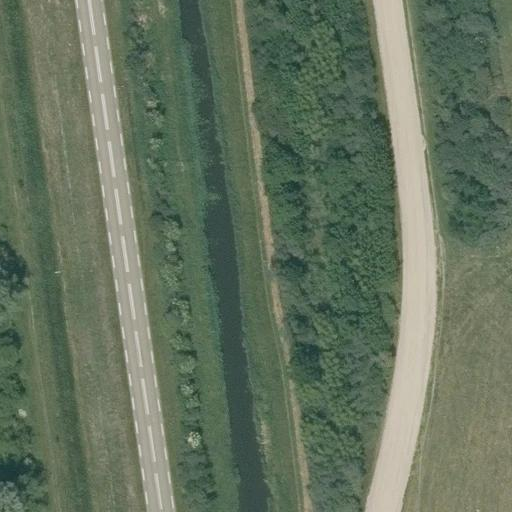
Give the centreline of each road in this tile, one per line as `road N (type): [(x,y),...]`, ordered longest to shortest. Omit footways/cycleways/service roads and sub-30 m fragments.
road 1 (track): [(386,511),(405,435),(420,239),(389,0)]
road 2 (primary): [(150,511),(79,0)]
